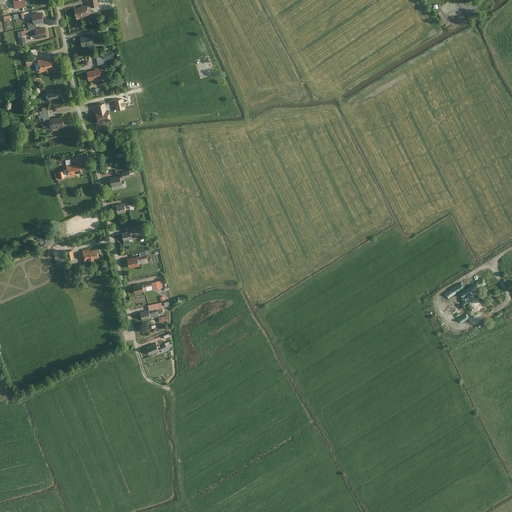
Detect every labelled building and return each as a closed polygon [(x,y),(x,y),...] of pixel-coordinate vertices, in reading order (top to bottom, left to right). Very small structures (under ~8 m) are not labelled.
[(89,15),(87,3),(73,6),(75,18),(89,15)] [(44,21),(41,12),(32,14),(34,24),(44,21)] [(33,19),(27,20),(30,35),(36,34),(35,28),(34,24),(33,19)] [(44,27),(35,28),(36,34),(37,38),(46,37),(44,27)] [(91,34),(80,37),(82,46),(93,43),(93,47),(101,45),(99,37),(92,38),(91,34)] [(114,57),(113,50),(102,52),(103,55),(96,57),(98,64),(105,63),(104,59),(114,57)] [(50,59),(37,61),(39,72),(44,71),(44,70),(47,70),(47,69),(52,68),(50,59)] [(100,68),(86,71),(88,80),(94,79),(94,80),(102,78),(100,68)] [(57,89),(47,91),(48,101),(58,99),(57,89)] [(123,98),(114,100),(116,110),(125,108),(123,98)] [(105,103),(96,105),(98,112),(94,113),(96,124),(111,121),(108,109),(106,110),(105,103)] [(42,110),(39,111),(40,115),(42,115),(44,122),(49,121),(48,118),(50,118),(48,109),(42,110)] [(62,115),(50,118),(48,118),(49,121),(49,122),(46,123),(47,129),(50,128),(50,129),(64,127),(62,115)] [(79,164),(66,166),(66,169),(67,175),(68,177),(81,174),(79,164)] [(129,170),(121,171),(122,177),(130,176),(129,173),(136,171),(135,168),(128,169),(129,170)] [(65,176),(63,170),(55,172),(56,179),(65,177),(65,176)] [(120,175),(109,177),(111,185),(121,183),(120,175)] [(124,203),(115,205),(116,213),(125,211),(124,203)] [(131,238),(129,231),(121,233),(122,240),(131,238)] [(89,249),(82,250),(84,261),(99,257),(97,249),(89,250),(89,249)] [(73,250),(65,252),(67,260),(75,258),(73,250)] [(146,251),(139,253),(140,256),(127,259),(129,268),(139,265),(142,264),(148,262),(146,251)] [(151,281),(132,285),(134,294),(143,292),(143,291),(153,289),(162,287),(161,280),(151,282),(151,281)] [(473,301),(480,297),(477,292),(462,299),(466,308),(474,304),(473,301)] [(149,310),(139,312),(141,319),(159,316),(158,312),(163,311),(161,302),(147,305),(149,310)] [(156,343),(146,347),(149,354),(161,350),(162,353),(173,349),(170,341),(165,343),(165,344),(160,346),(160,345),(157,346),(156,343)]
